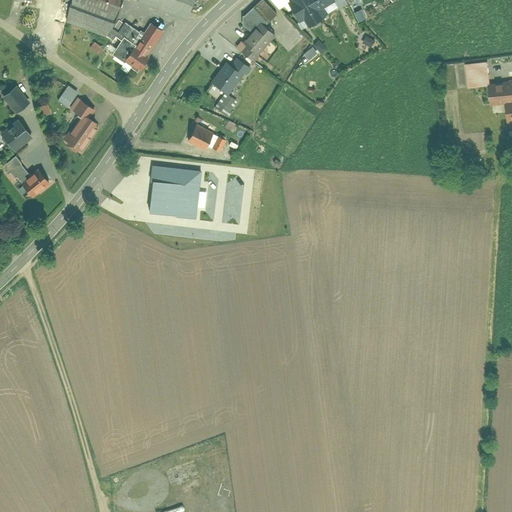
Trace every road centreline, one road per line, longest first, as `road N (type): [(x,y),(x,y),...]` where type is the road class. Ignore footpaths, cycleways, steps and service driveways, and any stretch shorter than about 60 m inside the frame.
road 1 (track): [(511,167),(497,192),(478,511)]
road 2 (track): [(102,511),(17,262)]
road 3 (tertiary): [(137,116),(87,189),(0,278)]
road 4 (residential): [(0,25),(137,116)]
road 5 (tertiary): [(229,0),(137,116)]
